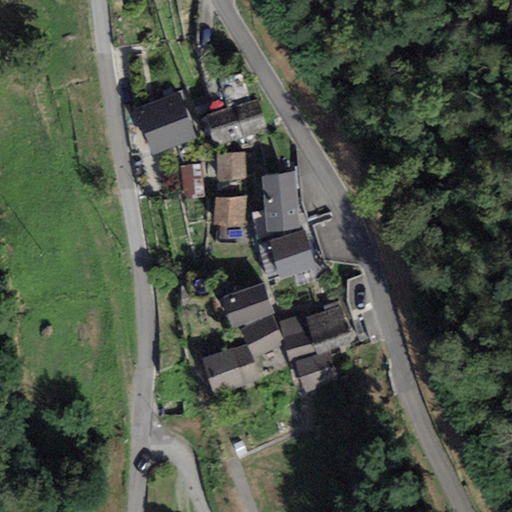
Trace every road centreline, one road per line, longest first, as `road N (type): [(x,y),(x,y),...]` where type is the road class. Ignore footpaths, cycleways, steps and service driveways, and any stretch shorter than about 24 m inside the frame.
road 1 (unclassified): [(218,0),(348,212),(404,380),(464,511)]
road 2 (unclassified): [(133,511),(146,369),(143,307),(94,0)]
